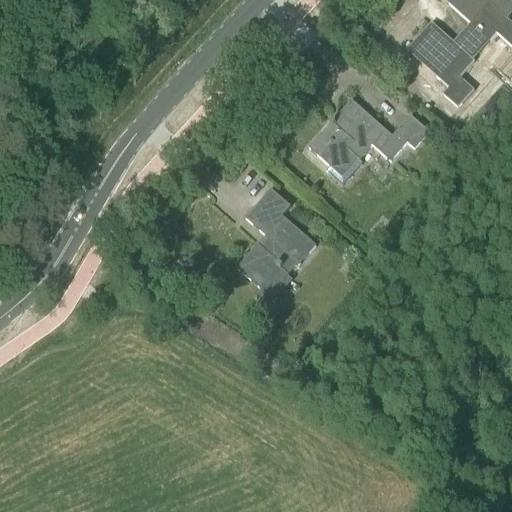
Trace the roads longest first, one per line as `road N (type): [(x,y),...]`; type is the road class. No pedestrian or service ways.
road 1 (tertiary): [(69,234),(122,156),(258,0)]
road 2 (unclassified): [(69,234),(31,108),(0,42)]
